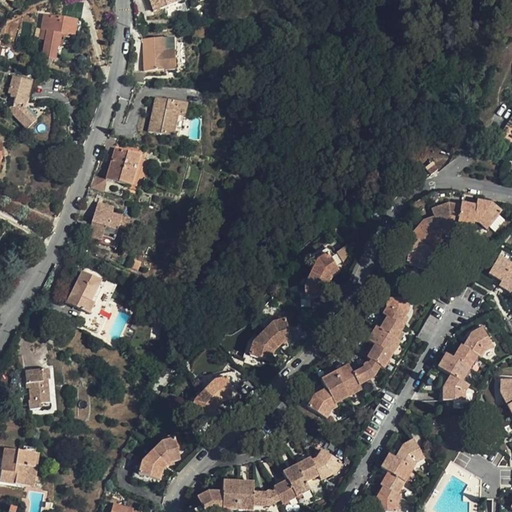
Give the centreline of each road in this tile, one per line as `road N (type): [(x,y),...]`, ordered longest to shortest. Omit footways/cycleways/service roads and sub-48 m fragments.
road 1 (residential): [(176,511),(189,482),(337,321),(391,211),(431,186),(511,197)]
road 2 (residential): [(122,0),(123,42),(107,110),(73,206),(0,344)]
road 3 (residential): [(335,511),(458,304)]
